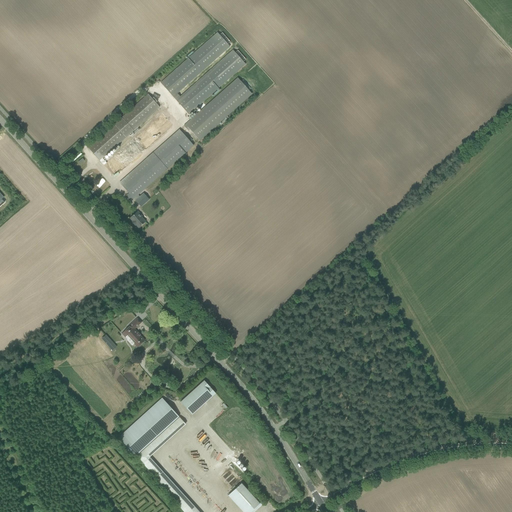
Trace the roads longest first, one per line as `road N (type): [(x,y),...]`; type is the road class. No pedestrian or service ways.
road 1 (tertiary): [(215,357),(0,119)]
road 2 (unclassified): [(320,503),(419,455),(511,444)]
road 3 (tertiary): [(320,503),(263,412),(215,357)]
